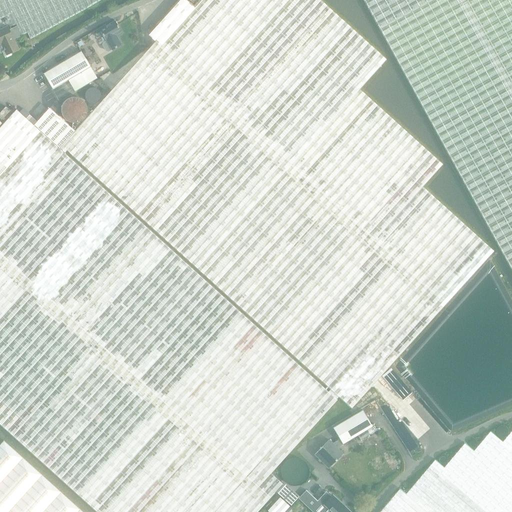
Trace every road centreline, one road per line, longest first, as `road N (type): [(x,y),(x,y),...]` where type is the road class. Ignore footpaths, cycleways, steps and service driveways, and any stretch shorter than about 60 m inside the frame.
road 1 (unclassified): [(368,511),(410,467),(511,415)]
road 2 (unclassified): [(0,86),(96,22),(147,0)]
